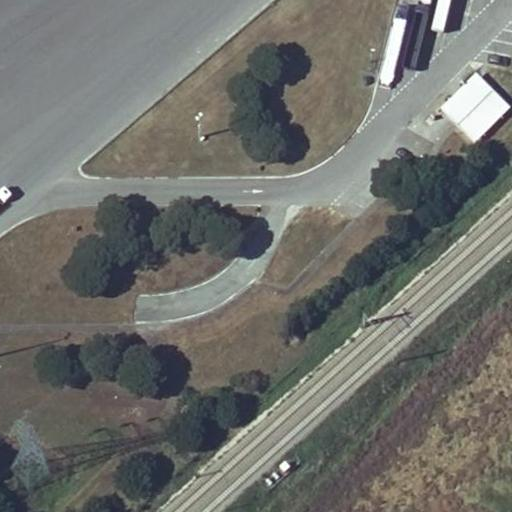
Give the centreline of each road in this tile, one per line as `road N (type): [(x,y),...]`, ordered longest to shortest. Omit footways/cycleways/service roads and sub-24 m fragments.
road 1 (motorway): [(0,198),(276,191),(316,181),(378,139)]
road 2 (motorway): [(0,96),(125,0)]
